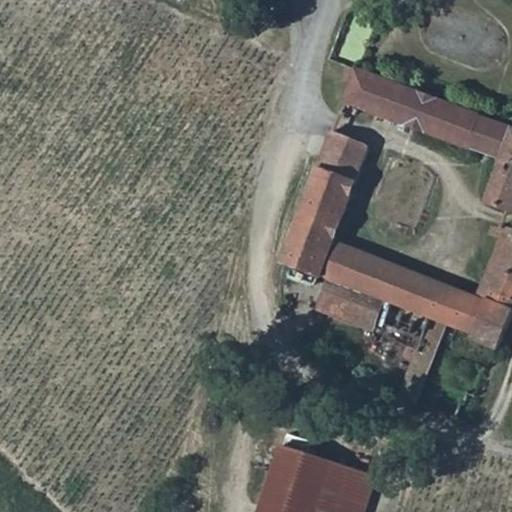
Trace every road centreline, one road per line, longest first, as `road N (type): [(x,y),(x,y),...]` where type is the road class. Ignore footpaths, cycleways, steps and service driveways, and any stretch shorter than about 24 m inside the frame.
road 1 (track): [(330,0),(284,147),(268,275),(277,336)]
road 2 (track): [(277,336),(301,377),(324,391),(487,440)]
road 3 (track): [(277,336),(235,511)]
